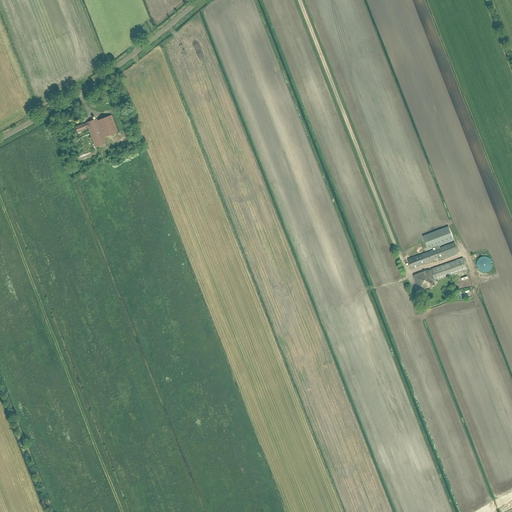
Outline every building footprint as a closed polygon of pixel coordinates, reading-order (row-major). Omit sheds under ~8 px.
[(86,123),(83,124),(75,127),(77,132),(85,129),(84,128),(88,127),(96,147),(106,143),(104,137),(119,131),(112,115),(97,121),(96,118),(86,122),(86,123)] [(141,130),(143,138),(150,136),(147,128),(141,130)] [(453,240),(448,226),(423,236),(428,249),(453,240)] [(455,243),(440,249),(436,251),(439,259),(440,263),(460,255),(455,243)] [(436,250),(429,252),(408,260),(411,269),(439,259),(436,251),(436,250)] [(492,263),(491,260),(488,257),(485,256),(481,257),(478,259),(476,262),(476,266),(477,269),(480,272),(484,273),(487,272),(490,270),(492,267),(492,263)] [(414,276),(419,291),(434,285),(433,281),(435,280),(435,281),(467,270),(463,258),(431,269),(431,270),(429,271),(429,270),(414,276)] [(445,396),(439,397),(441,407),(440,407),(441,408),(444,408),(443,406),(447,406),(445,396)] [(433,399),(426,400),(428,409),(432,409),(432,410),(435,410),(435,408),(433,399)] [(405,407),(399,412),(406,419),(407,421),(409,419),(408,417),(411,415),(405,407)] [(399,412),(395,416),(401,423),(402,423),(406,419),(399,412)] [(395,416),(390,420),(396,428),(399,425),(400,426),(403,424),(402,423),(401,423),(395,416)] [(446,421),(437,424),(439,428),(437,429),(439,432),(440,431),(449,427),(446,421)] [(449,427),(440,431),(442,436),(451,433),(449,427)] [(442,436),(440,437),(442,439),(443,439),(444,443),(453,439),(451,433),(442,436)] [(401,436),(392,440),(394,446),(403,443),(405,443),(404,440),(402,440),(401,436)] [(403,443),(394,446),(396,452),(405,448),(403,443)] [(405,448),(396,452),(399,458),(408,455),(406,451),(408,450),(407,447),(405,448)] [(455,451),(452,452),(455,460),(461,458),(458,451),(455,452),(455,451)] [(450,455),(447,456),(450,463),(455,460),(452,452),(449,453),(450,455)] [(419,456),(418,456),(423,467),(430,464),(426,453),(422,454),(422,455),(419,457),(419,456)] [(461,458),(455,460),(459,469),(461,468),(461,466),(464,465),(461,458)] [(455,460),(450,463),(453,470),(456,468),(456,470),(459,469),(455,460)] [(416,473),(408,478),(411,483),(420,478),(421,477),(419,475),(418,476),(416,473)] [(420,478),(411,483),(414,488),(422,483),(420,478)] [(458,483),(456,483),(457,486),(458,486),(468,483),(466,478),(457,480),(458,483)] [(422,483),(414,488),(418,494),(426,489),(424,485),(425,485),(424,482),(422,483)] [(460,491),(458,491),(459,494),(461,494),(462,498),(471,496),(469,489),(460,491)] [(435,494),(426,499),(430,505),(438,500),(440,499),(438,496),(437,497),(435,494)] [(438,500),(430,505),(433,510),(441,505),(441,504),(438,500)]
